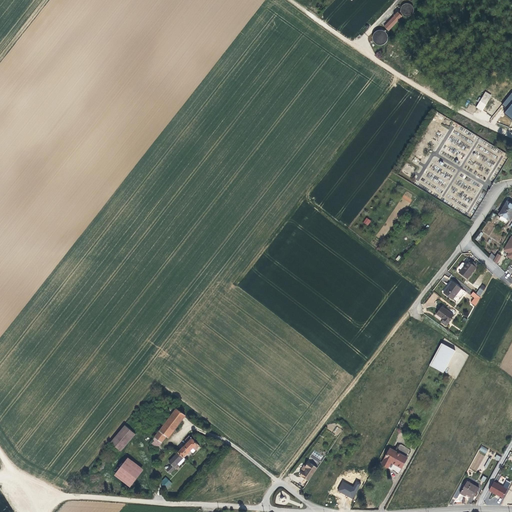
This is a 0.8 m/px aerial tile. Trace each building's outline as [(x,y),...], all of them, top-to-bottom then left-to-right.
[(406,16),(414,10),(408,2),(400,7),(406,16)] [(398,14),(385,28),(389,32),(402,18),(398,14)] [(384,46),(389,34),(377,29),(372,40),(384,46)] [(511,92),(502,105),(507,109),(504,113),(511,119),(511,92)] [(484,96),(477,107),(483,110),(490,100),(484,96)] [(511,206),(506,203),(499,216),(501,216),(507,220),(509,221),(511,215),(511,206)] [(367,217),(363,222),(367,226),(371,221),(367,217)] [(511,256),(511,237),(510,236),(502,250),(507,253),(505,257),(510,260),(511,256)] [(493,261),(497,264),(502,256),(497,253),(493,261)] [(462,271),(460,274),(466,278),(474,267),(466,262),(460,270),(462,271)] [(451,283),(443,295),(455,303),(463,292),(451,283)] [(471,292),(469,296),(472,298),(469,303),(475,308),(480,298),(471,292)] [(440,308),(435,315),(442,319),(441,320),(447,324),(452,317),(440,308)] [(433,358),(430,365),(444,372),(455,351),(442,343),(433,358)] [(177,408),(155,438),(162,443),(167,437),(175,426),(177,428),(186,416),(177,408)] [(127,423),(112,441),(122,449),(137,432),(127,423)] [(175,426),(167,437),(169,438),(177,428),(175,426)] [(337,426),(332,432),(337,436),(342,430),(337,426)] [(188,443),(170,462),(174,467),(178,464),(184,457),(193,448),(195,450),(199,446),(190,437),(186,441),(188,443)] [(155,438),(150,444),(157,449),(162,443),(155,438)] [(482,446),(479,450),(486,454),(488,450),(482,446)] [(391,451),(384,463),(391,466),(392,464),(403,469),(407,460),(391,451)] [(478,452),(469,468),(476,471),(484,456),(478,452)] [(184,457),(178,464),(180,466),(186,459),(184,457)] [(129,458),(115,475),(130,487),(144,470),(129,458)] [(306,468),(303,473),(311,478),(320,465),(311,459),(308,464),(310,466),(307,470),(306,468)] [(167,489),(172,483),(165,477),(160,482),(167,489)] [(488,491),(503,498),(511,483),(506,480),(503,486),(494,481),(488,491)] [(354,487),(343,481),(338,491),(353,499),(361,484),(357,481),(354,487)] [(467,481),(461,491),(473,497),(478,488),(467,481)]
